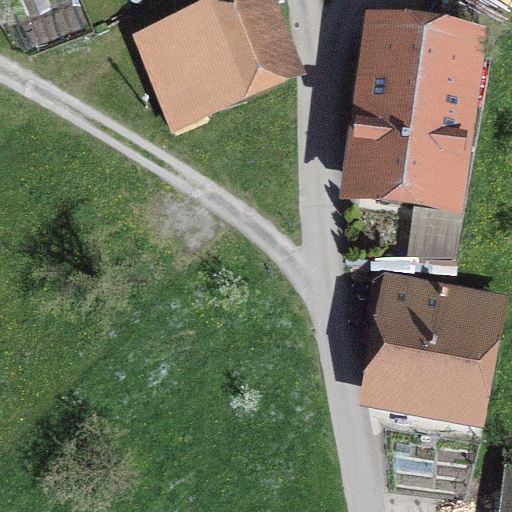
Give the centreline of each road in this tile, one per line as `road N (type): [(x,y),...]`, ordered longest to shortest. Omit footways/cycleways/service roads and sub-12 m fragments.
road 1 (residential): [(315,79),(313,235),(364,511)]
road 2 (track): [(0,82),(319,267)]
